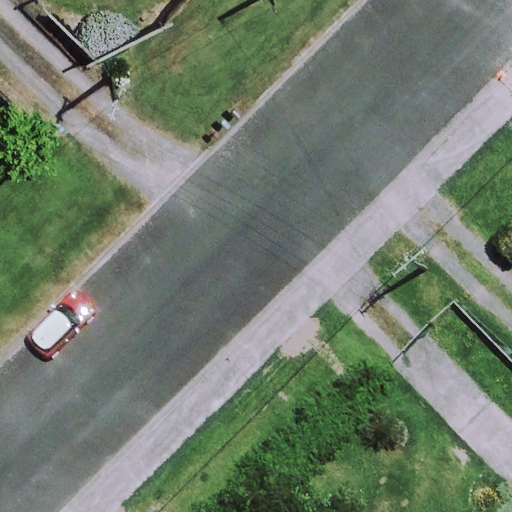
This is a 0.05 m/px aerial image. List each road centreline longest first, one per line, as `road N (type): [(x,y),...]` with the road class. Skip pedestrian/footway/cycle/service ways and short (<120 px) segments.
road 1 (residential): [(0,469),(473,0)]
road 2 (unknown): [(0,197),(128,342)]
